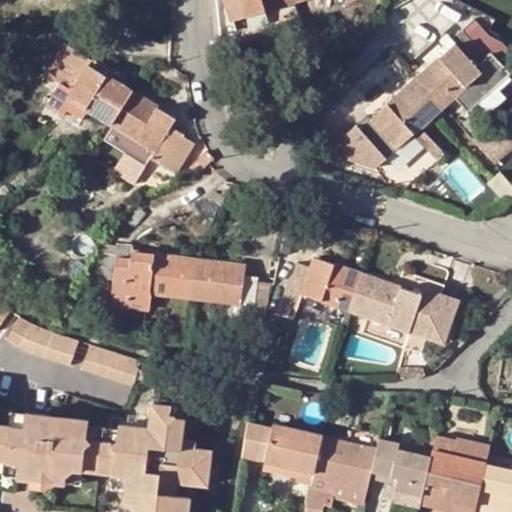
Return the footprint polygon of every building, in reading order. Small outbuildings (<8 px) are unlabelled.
[(294,2),(293,0),(225,0),(231,21),(294,2)] [(506,26),(496,19),(488,33),(498,40),(506,26)] [(455,43),(417,78),(443,107),(455,96),(466,108),(503,74),(487,56),(486,57),(462,30),(451,38),(455,43)] [(90,110),(111,124),(133,91),(106,75),(89,64),(92,60),(65,44),(47,73),(61,82),(48,104),(65,115),(69,109),(75,101),(90,110)] [(415,45),(399,58),(409,69),(424,55),(415,45)] [(94,56),(92,60),(89,64),(106,75),(112,67),(94,56)] [(356,126),(346,136),(349,140),(336,152),(340,157),(375,169),(386,158),(443,107),(417,78),(371,120),(366,116),(356,126)] [(176,117),(133,91),(111,124),(113,125),(154,151),(150,159),(175,175),(194,144),(184,137),(184,136),(171,126),(176,117)] [(75,101),(69,109),(84,119),(90,110),(75,101)] [(145,166),(150,159),(154,151),(113,125),(103,141),(145,166)] [(425,132),(418,139),(438,161),(446,155),(425,132)] [(191,166),(197,173),(209,162),(214,157),(207,151),(191,166)] [(467,202),(486,189),(463,155),(444,167),(467,202)] [(511,196),(511,185),(500,172),(488,182),(506,202),(511,196)] [(107,243),(100,254),(116,255),(117,244),(107,243)] [(131,252),(132,246),(117,244),(116,255),(100,254),(85,278),(113,281),(111,300),(149,304),(151,293),(188,298),(194,259),(154,255),(131,252)] [(155,248),(132,246),(131,252),(154,255),(155,248)] [(302,295),(351,311),(363,274),(314,258),(311,268),(297,263),(280,311),(295,317),(302,295)] [(239,312),(253,313),(257,282),(258,277),(243,276),(244,265),(194,259),(188,298),(240,303),(239,312)] [(422,295),(363,274),(351,311),(443,342),(457,300),(439,295),(438,294),(423,289),(422,295)] [(253,313),(266,315),(269,282),(257,282),(253,313)] [(424,283),(423,289),(438,294),(439,295),(441,289),(424,283)] [(149,304),(111,300),(110,306),(148,311),(149,304)] [(2,303),(0,305),(0,325),(12,311),(2,303)] [(8,340),(19,346),(32,323),(22,316),(8,340)] [(19,346),(32,352),(42,327),(32,323),(19,346)] [(32,352),(44,357),(54,332),(42,327),(32,352)] [(54,332),(44,357),(56,362),(66,336),(54,332)] [(66,336),(56,362),(69,366),(78,340),(66,336)] [(102,348),(91,345),(82,370),(94,374),(102,348)] [(107,378),(114,352),(102,348),(94,374),(107,378)] [(119,382),(127,356),(114,352),(107,378),(119,382)] [(127,356),(119,382),(132,386),(141,361),(127,356)] [(183,437),(185,417),(170,416),(171,403),(152,402),(149,426),(119,422),(119,427),(117,440),(114,443),(101,442),(98,472),(113,474),(119,474),(125,480),(124,488),(123,505),(131,506),(136,511),(189,511),(191,495),(185,494),(186,484),(192,484),(208,485),(212,449),(197,448),(197,439),(183,437)] [(171,402),(171,403),(170,416),(185,417),(186,403),(171,402)] [(12,410),(11,424),(24,425),(25,412),(12,410)] [(54,481),(65,482),(66,476),(72,469),(82,471),(98,472),(101,442),(90,440),(87,436),(88,424),(88,418),(25,412),(24,425),(11,424),(0,423),(0,461),(6,462),(19,463),(18,477),(30,478),(29,490),(53,493),(54,481)] [(90,440),(101,442),(103,426),(88,424),(87,436),(90,440)] [(265,461),(272,430),(246,424),(242,456),(265,461)] [(322,437),(322,436),(273,425),(272,430),(265,461),(280,465),(298,469),(297,477),(296,480),(311,483),(313,478),(322,437)] [(119,427),(103,426),(101,442),(114,443),(117,440),(119,427)] [(437,434),(433,449),(454,454),(458,439),(437,434)] [(370,478),(377,449),(322,437),(313,478),(329,481),(349,486),(368,490),(370,478)] [(380,437),(377,449),(370,478),(390,483),(391,476),(398,477),(397,484),(393,502),(419,508),(420,505),(423,494),(431,456),(398,448),(400,442),(380,437)] [(454,511),(475,511),(487,463),(487,462),(480,460),(484,445),(458,439),(454,454),(433,449),(431,456),(423,494),(457,502),(454,511)] [(433,449),(400,442),(398,448),(431,456),(433,449)] [(491,446),(484,445),(480,460),(487,462),(491,446)] [(5,475),(18,477),(19,463),(6,462),(5,475)] [(492,511),(493,509),(507,511),(511,511),(511,469),(487,463),(475,511),(492,511)] [(298,469),(280,465),(279,473),(297,477),(298,469)] [(66,476),(65,482),(81,484),(82,471),(72,469),(66,476)] [(119,474),(113,474),(112,487),(124,488),(125,480),(119,474)] [(349,486),(329,481),(327,488),(347,492),(349,486)] [(420,505),(446,511),(454,511),(457,502),(423,494),(420,505)] [(321,511),(324,501),(308,497),(304,511),(321,511)]
